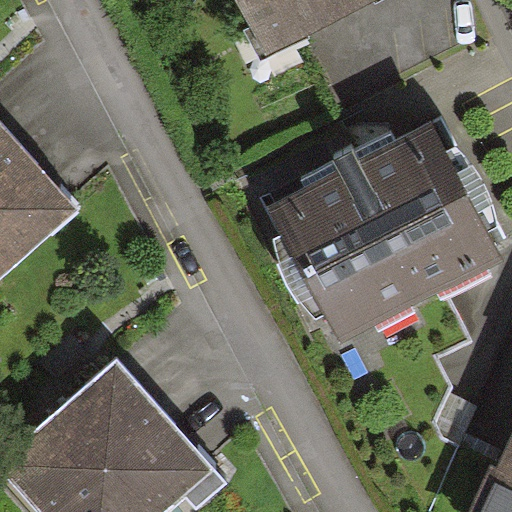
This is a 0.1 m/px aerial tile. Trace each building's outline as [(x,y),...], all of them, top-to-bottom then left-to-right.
[(233,0),(262,54),(365,0),(233,0)] [(0,275),(81,202),(0,112),(0,275)] [(334,343),(503,249),(429,118),(261,212),(334,343)] [(0,469),(41,511),(152,511),(212,454),(116,355),(0,467),(0,469)] [(511,511),(511,434),(476,511),(511,511)]
